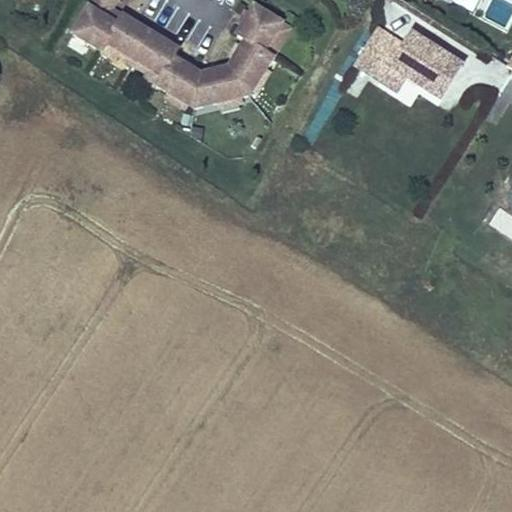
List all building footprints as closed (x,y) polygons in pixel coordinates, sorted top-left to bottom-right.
[(78,0),(76,4),(79,6),(86,12),(95,0),(78,0)] [(296,0),(311,10),(317,0),(296,0)] [(325,0),(317,0),(311,10),(320,16),(328,2),(325,0)] [(511,0),(500,0),(492,17),(508,25),(511,17),(511,0)] [(149,58),(86,12),(79,6),(74,14),(66,8),(52,27),(62,35),(58,40),(74,52),(80,44),(131,81),(124,90),(159,116),(216,109),(243,72),(235,66),(245,54),(255,41),(231,23),(210,50),(218,55),(199,82),(168,84),(144,66),(149,58)] [(469,61),(414,28),(406,42),(379,26),(354,68),(403,97),(413,80),(446,99),(469,61)] [(62,35),(52,27),(49,32),(58,40),(62,35)] [(263,47),(255,41),(245,54),(253,60),(263,47)] [(511,217),(496,210),(488,229),(511,238),(511,217)]
